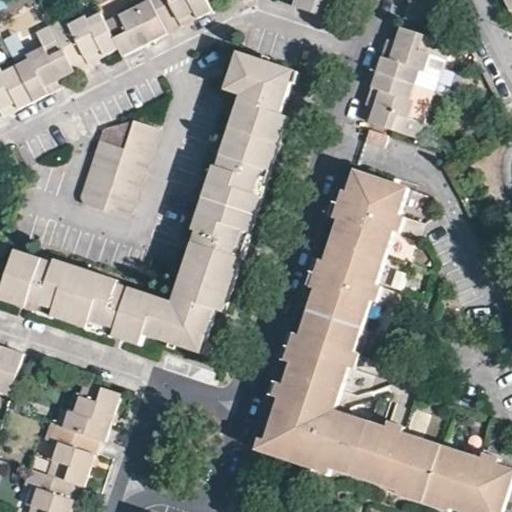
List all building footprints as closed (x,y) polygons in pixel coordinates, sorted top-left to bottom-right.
[(169,35),(150,0),(133,0),(137,7),(107,22),(120,50),(124,57),(143,47),(169,35)] [(208,0),(150,0),(169,35),(189,24),(214,11),(208,0)] [(297,0),(295,7),(334,20),(339,0),(297,0)] [(424,3),(414,0),(413,0),(407,19),(417,22),(424,3)] [(120,50),(107,22),(103,14),(89,21),(88,17),(71,26),(67,20),(53,27),(76,72),(98,61),(120,50)] [(17,67),(35,103),(53,93),(66,87),(63,79),(76,72),(53,27),(39,34),(46,47),(28,56),(30,60),(17,67)] [(378,73),(416,85),(421,71),(425,72),(431,54),(446,60),(451,44),(404,28),(401,36),(399,42),(389,39),(378,73)] [(301,73),(240,52),(228,90),(243,95),(220,167),(216,166),(195,230),(198,232),(174,303),(121,285),(122,283),(57,261),(56,264),(18,251),(2,300),(28,308),(136,343),(141,345),(143,345),(147,335),(210,356),(214,343),(209,341),(213,329),(219,312),(225,313),(240,268),(276,159),(290,117),(283,114),(289,96),(293,83),(297,85),(301,73)] [(0,120),(8,116),(35,103),(17,67),(3,74),(2,70),(0,70),(0,120)] [(372,123),(420,139),(425,123),(410,118),(416,101),(412,99),(416,85),(378,73),(367,105),(377,109),(375,114),(372,123)] [(127,143),(108,137),(106,143),(101,141),(83,197),(85,204),(127,217),(133,215),(161,130),(135,121),(127,143)] [(357,171),(351,191),(341,221),(328,260),(318,290),(312,310),(365,327),(374,301),(379,303),(382,294),(384,288),(379,286),(397,231),(402,233),(404,226),(407,218),(402,216),(411,188),(357,171)] [(351,191),(340,188),(330,217),(341,221),(351,191)] [(317,257),(308,286),(318,290),(328,260),(317,257)] [(365,327),(312,310),(303,336),(294,363),(287,385),(282,399),(269,440),(278,443),(275,454),(316,468),(319,463),(333,467),(400,489),(402,484),(454,502),(452,507),(467,511),(490,511),(492,509),(499,511),(505,511),(510,500),(511,492),(511,466),(502,462),(504,456),(495,453),(487,451),(484,457),(406,432),(408,425),(401,423),(393,420),(391,427),(338,409),(352,367),(358,369),(360,363),(362,354),(356,352),(365,327)] [(303,336),(293,332),(284,359),(294,363),(303,336)] [(0,392),(12,397),(26,356),(2,348),(0,353),(0,392)] [(276,382),(272,396),(282,399),(287,385),(276,382)] [(102,441),(107,442),(115,417),(123,395),(87,383),(83,397),(76,394),(70,411),(63,409),(57,426),(102,441)] [(82,486),(86,487),(94,464),(102,441),(57,426),(52,424),(47,440),(54,442),(48,459),(53,462),(49,475),(82,486)] [(278,443),(269,440),(262,437),(258,449),(275,454),(278,443)] [(316,468),(315,472),(331,477),(333,467),(319,463),(316,468)] [(82,486),(49,475),(32,469),(27,486),(32,488),(27,505),(33,507),(31,511),(73,511),(74,510),(82,486)] [(402,484),(400,489),(398,494),(451,511),(452,507),(454,502),(402,484)] [(32,488),(27,486),(24,485),(15,511),(31,511),(33,507),(27,505),(32,488)]
